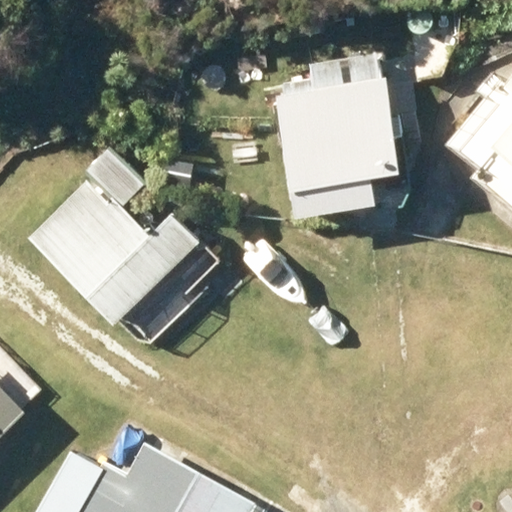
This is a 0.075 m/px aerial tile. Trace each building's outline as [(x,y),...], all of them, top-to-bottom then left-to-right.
[(448,138),(478,162),(470,172),(511,206),(511,67),(503,79),(499,75),(448,138)] [(374,167),(401,163),(396,129),(403,127),(400,108),(392,109),(386,73),(278,91),(297,209),(378,195),(374,167)] [(86,175),(29,231),(114,318),(117,315),(137,336),(150,336),(189,299),(181,291),(219,254),(172,206),(149,228),(114,192),(109,198),(86,175)] [(0,428),(24,404),(0,379),(0,428)] [(70,511),(249,511),(257,499),(144,438),(127,470),(101,456),(70,511)]
